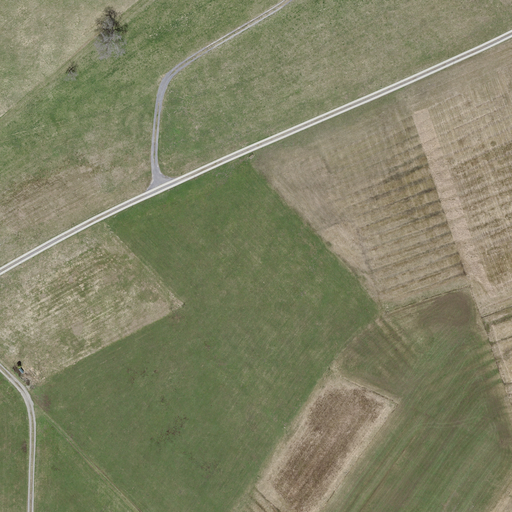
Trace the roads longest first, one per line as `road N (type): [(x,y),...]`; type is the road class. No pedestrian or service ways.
road 1 (unclassified): [(511,35),(121,208),(0,274)]
road 2 (track): [(290,0),(165,84),(155,152),(161,190)]
